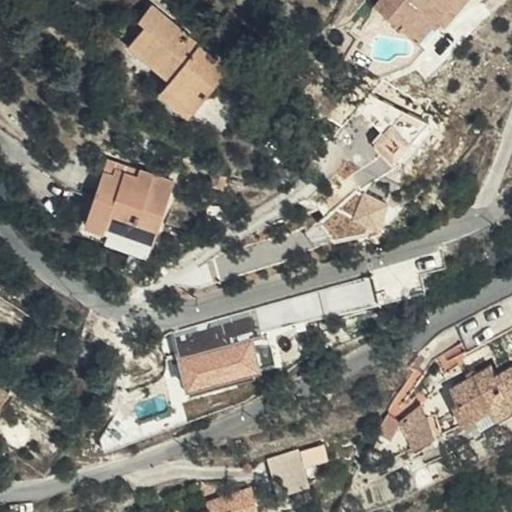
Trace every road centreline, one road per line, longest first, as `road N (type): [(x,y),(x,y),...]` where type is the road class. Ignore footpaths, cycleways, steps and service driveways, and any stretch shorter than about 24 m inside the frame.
road 1 (residential): [(0,215),(88,293),(140,314),(174,315),(433,237),(511,196)]
road 2 (residential): [(0,490),(153,457),(425,336),(511,287)]
road 3 (unknown): [(118,305),(292,166),(287,132),(223,88)]
